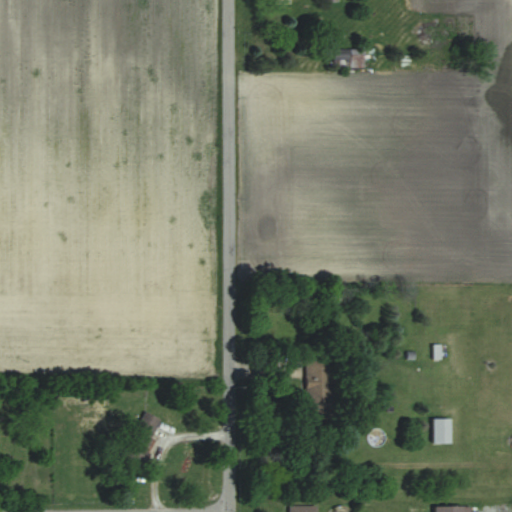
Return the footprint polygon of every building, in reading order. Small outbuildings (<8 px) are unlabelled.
[(364,49),(334,48),(333,66),(364,67),(364,49)] [(441,344),(432,344),(432,359),(441,359),(441,344)] [(333,359),(305,359),(305,418),(333,418),(333,359)] [(161,419),(143,411),(120,459),(137,467),(161,419)] [(431,444),(450,444),(450,418),(431,418),(431,444)] [(383,444),(382,429),(367,430),(368,444),(383,444)]
